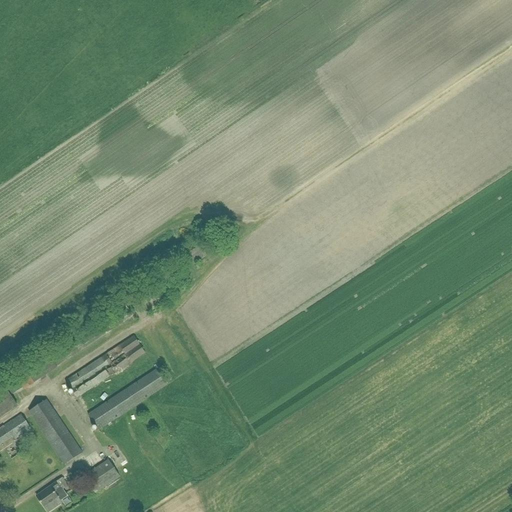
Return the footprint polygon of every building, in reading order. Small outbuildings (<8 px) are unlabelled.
[(202,245),(190,251),(196,262),(208,256),(202,245)] [(77,398),(145,354),(134,337),(66,382),(77,398)] [(32,374),(37,382),(60,367),(55,358),(32,374)] [(156,370),(88,415),(98,431),(167,386),(156,370)] [(17,380),(12,383),(17,391),(23,388),(17,380)] [(5,389),(0,392),(0,418),(17,407),(10,396),(17,391),(12,384),(5,389)] [(29,412),(65,465),(82,454),(46,400),(29,412)] [(0,451),(14,442),(13,441),(31,429),(21,415),(4,426),(4,428),(1,430),(0,428),(0,451)] [(109,460),(83,477),(94,494),(120,477),(109,460)] [(60,501),(67,496),(61,487),(59,488),(55,483),(42,492),(42,493),(37,497),(47,511),(49,511),(62,503),(60,501)]
